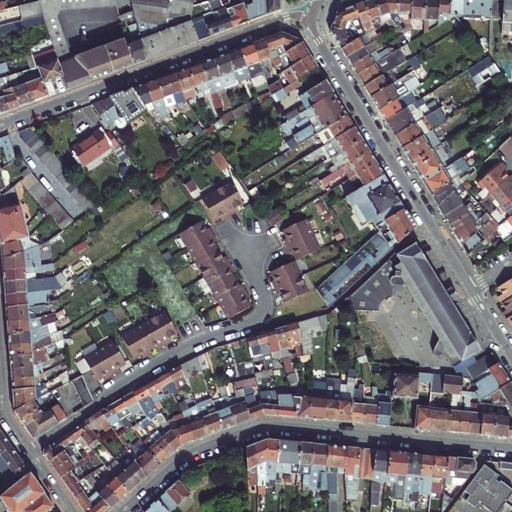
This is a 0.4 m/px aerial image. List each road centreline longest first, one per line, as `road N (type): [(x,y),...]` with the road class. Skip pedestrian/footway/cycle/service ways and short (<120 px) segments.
road 1 (tertiary): [(511,448),(266,426),(185,456),(121,511)]
road 2 (residential): [(30,451),(186,347),(255,322),(264,295),(240,243)]
road 3 (residential): [(0,125),(285,17),(311,18)]
road 4 (tertiary): [(470,290),(311,18)]
